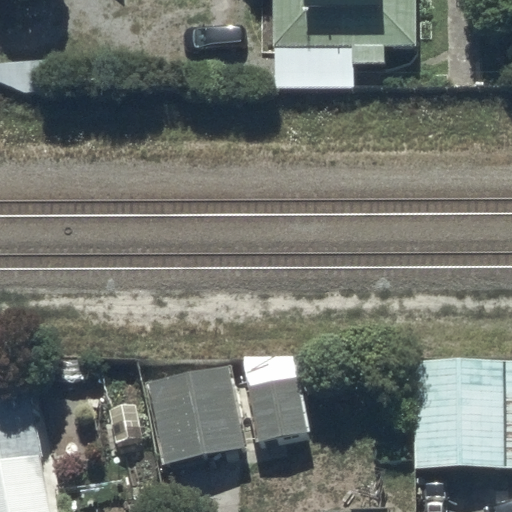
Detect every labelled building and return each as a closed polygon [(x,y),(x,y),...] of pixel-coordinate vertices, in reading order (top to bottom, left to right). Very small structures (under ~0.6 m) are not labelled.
[(275,0),(275,95),(356,95),(356,75),(386,75),(387,58),(417,58),(417,0),(275,0)] [(0,38),(0,72),(60,69),(58,35),(0,38)] [(246,368),(258,453),(311,445),(303,386),(298,386),(294,361),(246,368)] [(511,370),(415,371),(416,478),(511,477),(511,370)] [(149,391),(164,473),(247,458),(231,376),(149,391)] [(0,511),(52,511),(31,390),(0,395),(0,511)]
